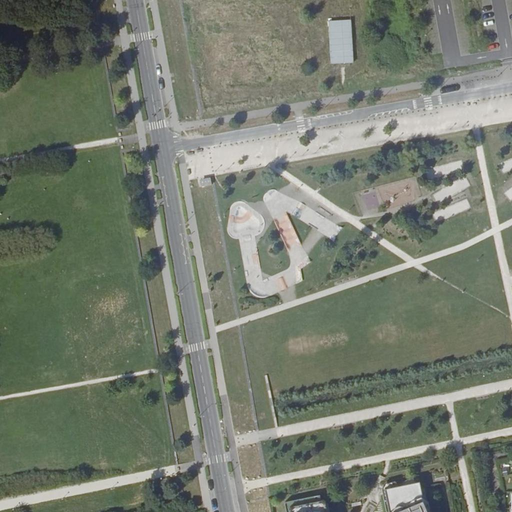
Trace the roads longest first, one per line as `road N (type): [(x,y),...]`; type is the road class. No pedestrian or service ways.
road 1 (tertiary): [(226,511),(160,147)]
road 2 (tertiary): [(160,147),(511,85)]
road 3 (tertiary): [(160,147),(134,0)]
